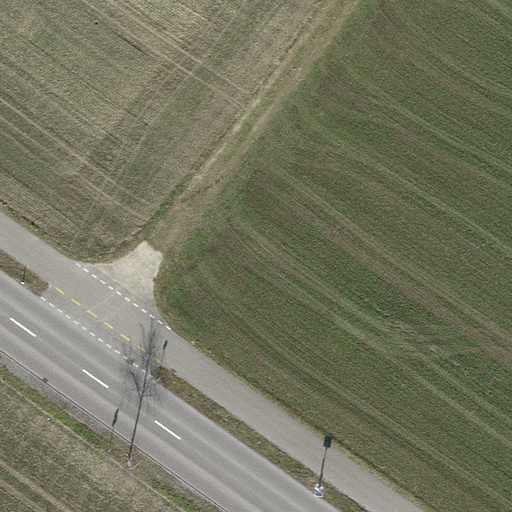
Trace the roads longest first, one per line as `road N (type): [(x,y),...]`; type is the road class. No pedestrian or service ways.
road 1 (track): [(75,363),(337,0)]
road 2 (tertiary): [(285,511),(0,309)]
